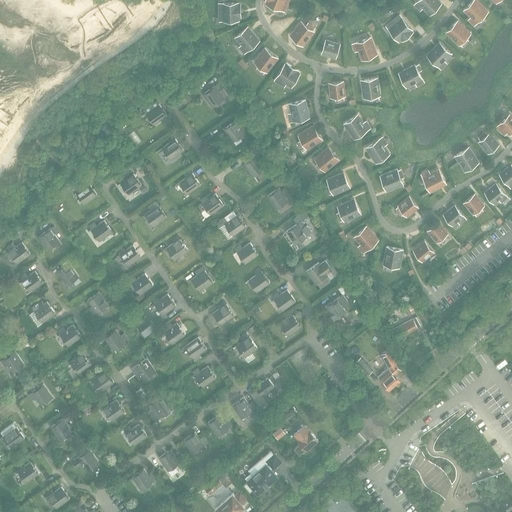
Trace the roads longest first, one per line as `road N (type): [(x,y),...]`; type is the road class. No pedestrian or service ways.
road 1 (tertiary): [(372,428),(511,304)]
road 2 (tertiary): [(277,511),(372,428)]
